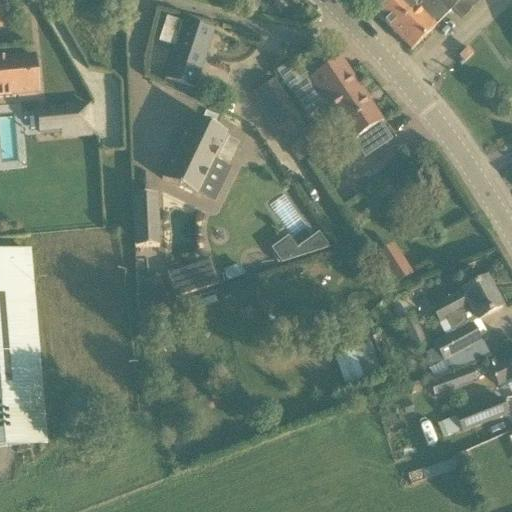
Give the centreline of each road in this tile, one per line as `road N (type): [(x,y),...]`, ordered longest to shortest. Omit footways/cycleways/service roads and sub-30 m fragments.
road 1 (residential): [(511,233),(341,15)]
road 2 (residential): [(341,15),(308,24),(174,0)]
